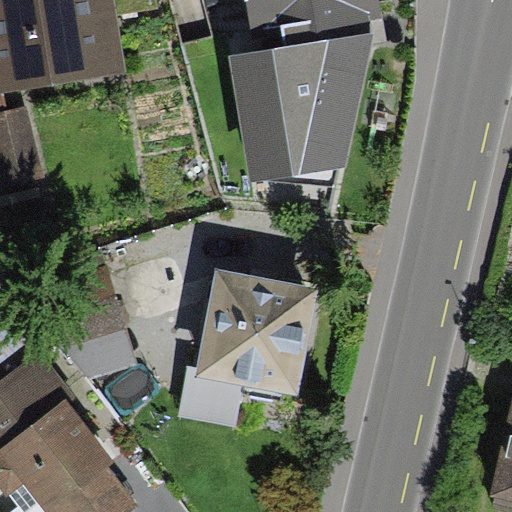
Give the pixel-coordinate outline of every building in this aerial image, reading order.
[(115,0),(0,0),(0,93),(4,93),(128,71),(115,0)] [(379,0),(247,0),(256,54),(231,57),(254,179),(334,186),(338,166),(346,165),(374,44),(387,42),(379,0)] [(0,184),(42,176),(28,108),(8,112),(0,113),(0,184)] [(133,366),(108,269),(50,285),(69,355),(90,377),(133,366)] [(201,370),(188,368),(180,416),(234,425),(241,385),(295,395),(315,289),(218,271),(201,370)] [(44,511),(47,511),(51,509),(53,511),(132,511),(140,507),(111,467),(114,465),(71,406),(82,399),(44,347),(0,378),(0,451),(0,485),(6,494),(23,482),(44,511)] [(511,410),(491,495),(511,500),(511,410)]
